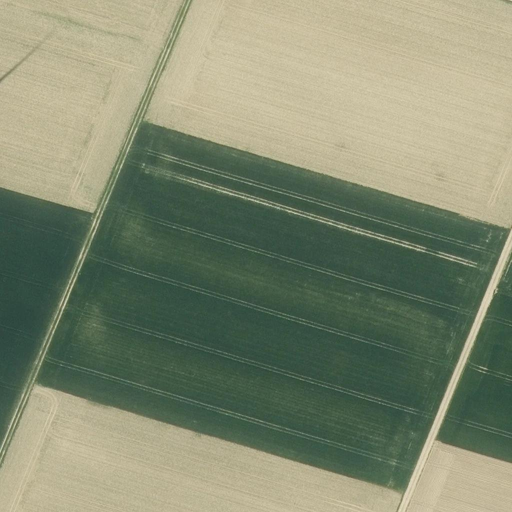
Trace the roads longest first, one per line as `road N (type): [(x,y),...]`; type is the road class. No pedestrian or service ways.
road 1 (track): [(0,458),(187,0)]
road 2 (track): [(401,511),(511,238)]
